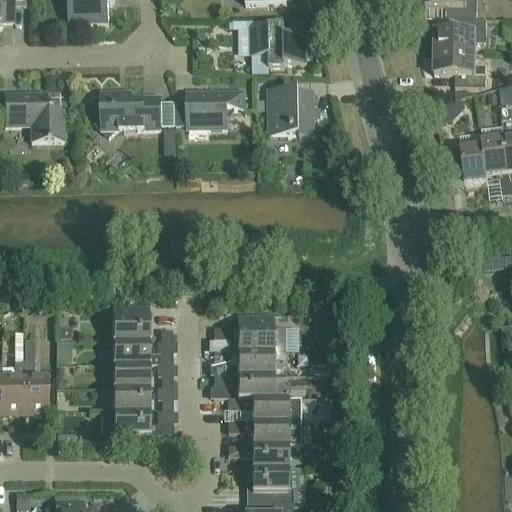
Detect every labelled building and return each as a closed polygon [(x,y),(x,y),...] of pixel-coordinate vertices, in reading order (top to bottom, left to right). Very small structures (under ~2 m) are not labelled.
[(0,0),(0,26),(13,26),(12,5),(24,5),(24,0),(0,0)] [(68,8),(68,29),(108,28),(108,8),(111,8),(114,5),(113,0),(73,0),(73,8),(68,8)] [(245,0),(245,9),(286,8),(285,0),(245,0)] [(446,23),(456,23),(476,24),(477,0),(466,0),(465,0),(425,0),(425,11),(446,11),(446,23)] [(434,35),(434,57),(474,58),(475,47),(486,47),(486,24),(476,24),(456,23),(455,35),(434,35)] [(268,28),(268,32),(251,33),(251,60),(268,60),(269,72),(285,72),(284,68),(306,68),(305,39),(284,40),(284,28),(268,28)] [(474,58),(434,57),(434,79),(455,80),(455,92),(485,92),(485,70),(474,70),(474,58)] [(268,94),(269,141),(299,141),(299,143),(314,143),(313,126),(319,126),(318,116),(313,116),(313,99),(298,99),(298,94),(268,94)] [(95,129),(109,142),(116,135),(160,134),(160,101),(131,102),(131,96),(101,97),(102,122),(95,129)] [(186,98),(187,134),(227,133),(227,114),(244,114),(244,97),(186,98)] [(31,131),(31,147),(63,146),(63,114),(50,114),(47,110),(46,98),(3,99),(4,131),(31,131)] [(511,131),(502,133),(503,143),(507,178),(508,183),(510,204),(511,203),(511,131)] [(486,181),(487,181),(496,180),(496,182),(500,184),(503,205),(510,204),(508,183),(507,178),(503,143),(481,146),(481,150),(482,150),(486,181)] [(487,186),(487,181),(486,181),(482,150),(481,150),(447,154),(451,186),(464,184),(464,189),(487,186)] [(112,323),(112,347),(149,346),(148,323),(148,311),(112,311),(112,323)] [(237,320),(237,357),(273,357),(285,357),(285,334),(273,334),(273,319),(237,320)] [(59,342),(72,342),(73,331),(60,331),(59,342)] [(213,333),(213,345),(224,344),(225,333),(213,333)] [(161,346),(172,346),(172,335),(161,335),(161,346)] [(112,347),(113,370),(149,370),(161,370),(160,359),(149,359),(149,346),(112,347)] [(213,367),(224,368),(224,357),(213,357),(213,367)] [(237,357),(237,380),(273,380),(273,357),(237,357)] [(161,370),(172,370),(172,358),(160,359),(161,370)] [(14,381),(0,381),(1,420),(23,420),(23,367),(14,367),(14,381)] [(34,367),(23,367),(23,420),(47,420),(47,381),(34,381),(34,367)] [(113,370),(113,393),(149,393),(149,382),(149,370),(113,370)] [(213,391),(225,391),(224,380),(213,380),(213,391)] [(237,380),(237,403),(273,403),(273,380),(237,380)] [(161,393),(172,393),(172,382),(161,382),(161,393)] [(113,393),(113,417),(149,416),(149,393),(113,393)] [(251,414),(251,427),(299,427),(299,403),(273,403),(237,403),(227,403),(227,415),(251,414)] [(161,406),(161,416),(172,417),(172,405),(161,406)] [(113,417),(101,417),(101,441),(113,441),(173,440),(172,429),(149,429),(149,416),(113,417)] [(251,438),(251,450),(287,450),(299,450),(299,427),(251,427),(227,427),(227,438),(251,438)] [(228,461),(239,461),(239,450),(228,450),(228,461)] [(251,450),(251,473),(287,473),(287,450),(251,450)] [(287,473),(251,473),(251,497),(247,497),(247,508),(255,508),(255,507),(263,507),(292,507),(292,495),(297,495),(297,473),(287,473)]
